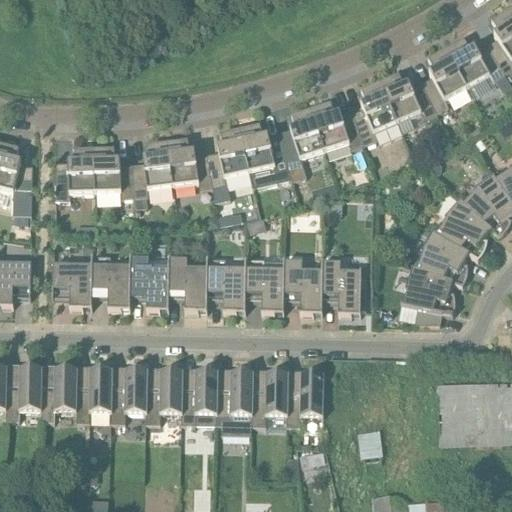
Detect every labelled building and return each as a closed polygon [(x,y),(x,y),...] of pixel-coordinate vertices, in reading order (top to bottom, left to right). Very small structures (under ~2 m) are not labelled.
[(511,22),(508,17),(491,29),(498,38),(494,42),(497,46),(487,52),(504,80),(511,75),(511,22)] [(493,88),(504,80),(487,52),(477,58),(474,54),(469,57),(464,46),(446,56),(467,94),(489,82),(493,88)] [(445,107),(467,94),(446,56),(428,66),(433,77),(429,79),(431,84),(421,89),(436,119),(448,113),(445,107)] [(424,125),(436,119),(421,89),(410,95),(408,90),(403,92),(398,81),(380,89),(397,129),(420,119),(424,125)] [(374,140),(397,129),(380,89),(361,98),(366,109),(361,111),(363,116),(352,120),(364,151),(377,146),(374,140)] [(351,156),(364,151),(352,120),(341,124),(339,120),(334,121),(330,110),(311,116),(324,158),(325,157),(329,168),(353,160),(351,156)] [(300,165),(324,158),(311,116),(291,123),(295,134),(290,136),(291,141),(280,144),(289,176),(302,172),(300,165)] [(276,180),(289,176),(280,144),(269,147),(268,142),(262,144),(260,132),(240,136),(249,179),(274,173),(276,180)] [(225,184),(249,179),(240,136),(220,141),(222,153),(217,154),(218,159),(207,161),(213,194),(226,191),(225,184)] [(199,197),(213,194),(207,161),(195,163),(194,158),(189,159),(187,147),(167,150),(173,193),(198,190),(199,197)] [(12,206),(31,206),(32,173),(20,173),(21,168),(15,167),(18,155),(0,150),(0,195),(13,199),(12,206)] [(148,196),(173,193),(167,150),(147,152),(148,164),(143,165),(143,170),(131,171),(134,204),(148,203),(148,196)] [(121,206),(134,204),(131,171),(120,172),(120,167),(114,167),(114,155),(94,156),(95,200),(120,199),(121,206)] [(70,200),(95,200),(94,156),(73,157),(73,169),(68,169),(68,174),(55,174),(55,207),(69,207),(70,200)] [(511,173),(510,174),(510,175),(496,186),(511,210),(511,173)] [(508,224),(511,221),(511,210),(496,186),(493,182),(474,196),(475,197),(463,210),(491,237),(498,244),(505,239),(510,230),(511,228),(508,224)] [(437,240),(469,261),(478,266),(481,263),(485,255),(487,248),(483,245),(491,237),(463,210),(460,207),(445,224),(445,225),(437,240)] [(417,276),(452,289),(462,293),(466,285),(467,280),(468,273),(463,270),(469,261),(437,240),(432,238),(421,259),(422,259),(417,276)] [(130,317),(130,304),(129,273),(110,272),(110,264),(92,263),(91,263),(91,272),(91,303),(108,303),(108,316),(130,317)] [(168,318),(168,305),(168,274),(148,273),(148,265),(131,264),(130,264),(129,273),(130,304),(146,304),(146,317),(168,318)] [(206,319),(207,306),(206,274),(187,274),(187,266),(169,265),(168,265),(168,274),(168,305),(185,305),(184,318),(206,319)] [(245,320),(245,307),(245,275),(225,275),(225,267),(208,266),(206,266),(206,274),(207,306),(223,306),(223,319),(245,320)] [(283,320),(283,308),(283,276),(263,276),(264,267),(246,267),(245,267),(245,275),(245,307),(261,307),(261,320),(283,320)] [(322,321),(322,309),(321,277),(302,277),(302,268),(284,268),(283,267),(283,276),(283,308),(300,308),(299,321),(322,321)] [(321,277),(322,309),(338,309),(338,322),(360,322),(360,318),(365,318),(366,297),(360,297),(361,278),(340,278),(340,269),(321,268),(321,277)] [(13,304),(30,305),(31,270),(0,269),(0,313),(12,314),(13,304)] [(91,316),(91,303),(91,272),(53,271),(52,305),(69,306),(69,315),(91,316)] [(440,331),(442,320),(452,322),(454,318),(455,312),(455,306),(454,301),(449,299),(452,289),(417,276),(412,274),(405,297),(406,297),(404,311),(401,310),(401,311),(416,315),(414,331),(440,331)] [(40,428),(47,429),(48,396),(42,396),(42,375),(19,375),(19,396),(7,395),(5,417),(5,428),(19,428),(19,417),(40,418),(40,428)] [(76,418),(77,397),(77,376),(54,375),(54,396),(48,396),(47,429),(54,429),(54,418),(76,418)] [(90,419),(110,419),(112,397),(113,377),(89,376),(89,397),(77,397),(76,418),(76,429),(90,429),(90,419)] [(125,419),(146,420),(147,398),(148,377),(125,377),(124,397),(112,397),(110,419),(110,430),(125,430),(125,419)] [(160,420),(181,420),(183,399),(183,378),(160,378),(159,398),(147,398),(146,420),(145,431),(160,431),(160,420)] [(195,421),(216,421),(218,399),(218,379),(195,378),(195,399),(183,399),(181,420),(181,431),(195,432),(195,421)] [(231,422),(251,422),(253,400),(253,380),(230,379),(230,400),(218,399),(216,421),(216,432),(230,432),(231,422)] [(266,422),(286,423),(288,401),(289,380),(265,380),(265,400),(253,400),(251,422),(251,433),(266,433),(266,422)] [(288,401),(286,423),(286,433),(301,434),(301,423),(323,423),(324,381),(301,381),(300,401),(288,401)] [(511,384),(439,387),(441,452),(511,449),(511,384)] [(362,461),(384,460),(383,433),(361,434),(362,461)] [(302,457),(303,478),(328,478),(327,456),(302,457)] [(291,482),(303,480),(300,460),(287,462),(291,482)] [(443,511),(443,501),(375,505),(374,511),(443,511)]
